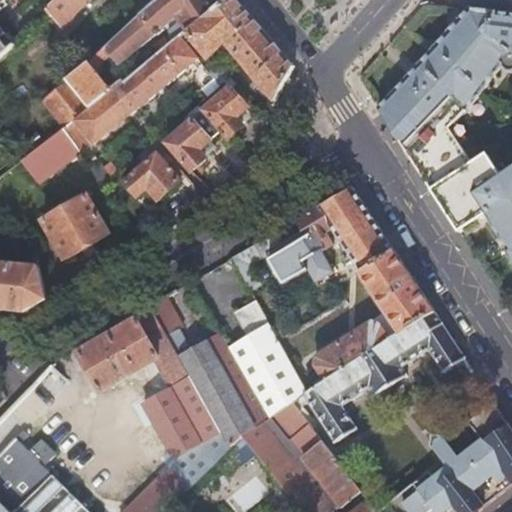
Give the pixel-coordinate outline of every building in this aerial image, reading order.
[(50,0),(40,9),(47,17),(46,17),(58,31),(77,15),(88,0),(50,0)] [(158,0),(106,46),(99,53),(67,80),(86,106),(118,82),(114,77),(102,86),(94,77),(110,63),(114,67),(163,28),(167,32),(165,34),(172,42),(176,38),(219,3),(219,2),(222,0),(158,0)] [(258,83),(275,102),(284,83),(292,66),(238,0),(222,0),(219,2),(219,3),(176,38),(182,45),(188,39),(204,58),(223,43),(258,83)] [(379,108),(414,161),(450,128),(466,111),(467,111),(502,64),(503,67),(504,69),(505,70),(507,71),(510,72),(511,72),(511,52),(485,30),(495,10),(470,7),(379,108)] [(511,11),(495,10),(485,30),(511,52),(511,11)] [(0,31),(0,57),(12,47),(0,31)] [(62,125),(77,150),(130,109),(133,112),(195,60),(182,45),(176,38),(172,42),(166,47),(152,58),(120,85),(118,82),(86,106),(62,125)] [(146,51),(152,58),(166,47),(160,40),(146,51)] [(99,53),(106,46),(102,42),(95,49),(99,53)] [(59,127),(62,125),(86,106),(67,80),(40,101),(59,127)] [(289,94),(284,83),(275,102),(258,83),(245,98),(258,113),(271,128),(289,94)] [(219,130),(228,140),(258,113),(245,98),(233,84),(203,112),(219,130)] [(195,150),(219,130),(203,112),(197,105),(186,115),(191,121),(165,145),(189,172),(203,159),(195,150)] [(0,174),(0,214),(77,152),(77,150),(62,125),(59,127),(59,128),(0,174)] [(450,128),(414,161),(460,232),(487,214),(511,250),(508,252),(511,257),(511,173),(510,170),(502,174),(488,153),(473,163),(450,128)] [(124,183),(137,198),(146,189),(157,201),(178,182),(154,155),(124,183)] [(87,167),(99,188),(111,178),(96,159),(87,167)] [(350,257),(354,262),(361,272),(394,251),(371,217),(352,188),(335,198),(318,208),(334,232),(350,257)] [(64,258),(107,232),(85,195),(42,221),(64,258)] [(304,231),(282,244),(291,260),(299,255),(304,263),(312,259),(316,266),(325,260),(322,253),(333,246),(327,235),(334,232),(318,208),(297,220),(304,231)] [(231,258),(247,287),(259,281),(250,265),(270,253),(263,240),(231,258)] [(361,272),(359,274),(388,320),(380,325),(390,340),(433,312),(416,285),(394,251),(361,272)] [(346,267),(354,262),(350,257),(342,262),(346,267)] [(0,310),(25,313),(46,300),(38,267),(0,264),(0,310)] [(164,296),(149,305),(167,337),(178,330),(182,328),(164,296)] [(226,347),(267,420),(292,404),(305,396),(306,395),(254,298),(232,311),(246,335),(226,347)] [(133,314),(137,321),(158,359),(154,362),(170,389),(189,379),(167,337),(149,305),(133,314)] [(464,359),(433,312),(390,340),(318,387),(306,395),(305,396),(336,442),(356,429),(345,410),(372,392),(377,400),(409,380),(404,372),(431,354),(443,372),(464,359)] [(318,387),(390,340),(380,325),(377,319),(314,361),(314,367),(304,373),(310,382),(314,380),(318,387)] [(137,321),(79,354),(100,392),(154,362),(158,359),(137,321)] [(187,346),(178,330),(167,337),(189,379),(229,449),(240,438),(267,420),(226,347),(219,334),(184,354),(181,350),(187,346)] [(166,511),(178,500),(229,449),(189,379),(170,389),(143,405),(172,458),(165,470),(123,511),(166,511)] [(493,402),(486,393),(457,412),(463,424),(466,422),(480,441),(457,459),(445,468),(432,479),(427,472),(411,485),(413,487),(400,498),(411,511),(427,511),(431,509),(432,511),(475,511),(511,483),(511,431),(493,403),(493,402)] [(375,511),(292,404),(267,420),(240,438),(243,442),(254,455),(298,511),(375,511)] [(0,503),(9,511),(87,511),(79,504),(83,499),(79,495),(74,499),(42,466),(53,455),(39,440),(28,451),(19,443),(26,435),(22,431),(14,438),(0,453),(0,503)] [(445,468),(457,459),(440,438),(441,437),(429,435),(428,447),(429,447),(445,468)] [(241,465),(254,455),(243,442),(231,452),(241,465)] [(228,475),(241,465),(231,452),(218,462),(228,475)] [(398,495),(400,498),(413,487),(411,485),(398,495)] [(398,495),(376,511),(411,511),(400,498),(398,495)] [(9,511),(0,503),(0,511),(9,511)]
